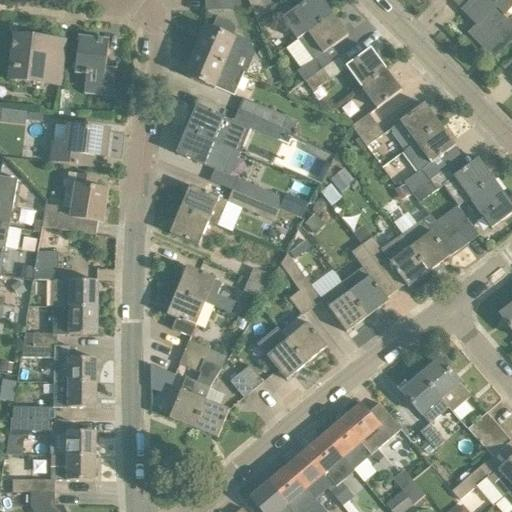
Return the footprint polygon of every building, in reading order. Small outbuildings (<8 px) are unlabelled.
[(205,0),(205,12),(235,11),(234,0),(205,0)] [(274,9),(268,0),(246,0),(256,22),(274,9)] [(320,0),(310,0),(293,12),(282,21),(297,42),(297,41),(332,16),(320,0)] [(511,0),(454,0),(453,1),(476,25),(467,34),(468,35),(469,34),(493,58),(492,59),(493,60),(511,41),(511,28),(501,17),(511,6),(511,0)] [(304,83),(339,58),(332,49),(348,37),(332,16),(297,41),(312,61),(297,73),(304,83)] [(217,19),(212,31),(206,28),(195,53),(235,70),(237,71),(249,42),(233,36),(236,30),(234,25),(217,19)] [(15,37),(10,79),(9,81),(61,87),(67,43),(65,43),(65,46),(66,46),(64,55),(53,54),(55,42),(15,37)] [(109,43),(96,41),(79,39),(75,75),(87,76),(85,94),(113,98),(117,64),(116,64),(115,71),(105,70),(109,43)] [(371,50),(346,68),(347,69),(361,89),(386,71),(371,50)] [(185,76),(225,93),(235,70),(195,53),(185,76)] [(346,68),(339,58),(304,83),(312,94),(347,69),(346,68)] [(361,89),(377,110),(401,92),(386,71),(361,89)] [(257,120),(281,131),(286,118),(242,100),(238,111),(257,120)] [(425,105),(388,131),(404,153),(440,126),(425,105)] [(233,122),(225,119),(196,107),(186,131),(230,149),(239,127),(287,147),(291,136),(281,131),(257,120),(238,111),(233,122)] [(0,124),(26,127),(26,122),(27,114),(0,110),(0,124)] [(42,115),(27,114),(26,122),(41,124),(42,115)] [(376,126),(368,115),(351,128),(359,139),(376,126)] [(366,148),(384,136),(376,126),(359,139),(366,148)] [(404,153),(403,153),(418,173),(403,184),(411,195),(447,169),(439,159),(455,147),(440,126),(404,153)] [(54,146),(52,164),(93,169),(94,157),(105,158),(108,133),(68,128),(66,148),(54,146)] [(176,155),(220,174),(230,149),(186,131),(176,155)] [(457,208),(469,200),(494,182),(478,160),(454,178),(447,169),(411,195),(418,205),(442,187),(457,208)] [(341,194),(355,183),(345,170),(330,181),(341,194)] [(96,180),(67,175),(61,210),(45,207),(41,229),(81,235),(81,234),(96,237),(98,223),(102,224),(107,192),(94,190),(96,180)] [(0,227),(8,229),(12,209),(17,181),(0,178),(0,227)] [(284,200),(236,180),(231,192),(280,212),(284,200)] [(511,206),(494,182),(469,200),(491,230),(492,229),(491,228),(501,221),(502,223),(511,215),(511,206)] [(322,194),(333,207),(343,199),(332,186),(322,194)] [(408,195),(405,186),(394,191),(398,199),(408,195)] [(217,226),(226,204),(227,202),(190,187),(180,211),(208,222),(209,223),(217,226)] [(226,204),(243,210),(253,215),(274,224),(280,212),(231,192),(227,202),(226,204)] [(309,204),(287,195),(284,200),(280,212),(302,221),(307,209),(309,204)] [(318,217),(329,204),(322,199),(315,204),(312,212),(318,217)] [(467,245),(478,237),(457,209),(446,216),(467,245)] [(170,235),(198,247),(209,223),(208,222),(180,211),(170,235)] [(315,236),(325,226),(314,215),(304,225),(315,236)] [(408,244),(429,273),(467,245),(446,216),(436,224),(429,216),(401,236),(408,244)] [(0,274),(5,249),(8,229),(0,227),(0,274)] [(380,251),(371,239),(361,246),(362,247),(396,293),(405,286),(408,289),(429,273),(408,244),(401,236),(400,236),(380,251)] [(342,284),(349,294),(367,319),(389,303),(386,300),(396,293),(362,247),(361,246),(351,254),(362,269),(342,284)] [(290,253),(295,260),(301,256),(296,249),(290,253)] [(98,283),(69,282),(57,282),(58,254),(37,254),(34,270),(34,282),(53,282),(52,309),(98,310),(98,283)] [(311,309),(321,302),(308,285),(287,255),(279,267),(298,292),(311,309)] [(23,267),(20,279),(31,281),(34,269),(23,267)] [(187,268),(177,293),(205,305),(229,315),(234,303),(217,296),(220,288),(219,284),(215,282),(216,280),(187,268)] [(248,281),(267,290),(272,278),(253,269),(248,281)] [(11,287),(18,298),(26,292),(19,281),(11,287)] [(248,281),(243,293),(262,301),(267,290),(248,281)] [(349,294),(342,284),(321,299),(328,309),(346,334),(367,319),(349,294)] [(300,316),(301,317),(311,309),(298,292),(288,300),(300,316)] [(195,329),(205,305),(177,293),(167,317),(176,321),(172,331),(191,339),(195,329)] [(511,307),(500,316),(511,331),(511,307)] [(97,336),(98,310),(52,309),(52,336),(26,335),(24,348),(33,348),(56,348),(56,336),(97,336)] [(307,325),(301,317),(300,316),(279,333),(306,365),(327,348),(307,325)] [(276,329),(257,346),(286,382),(306,365),(279,333),(276,329)] [(221,370),(226,358),(189,342),(184,354),(203,362),(221,370)] [(97,361),(69,360),(69,348),(56,348),(33,348),(24,348),(23,360),(53,360),(53,386),(97,386),(97,361)] [(179,366),(198,374),(203,362),(184,354),(179,366)] [(452,413),(471,397),(440,361),(421,377),(441,400),(448,409),(452,413)] [(0,372),(11,374),(13,365),(1,363),(0,368),(0,372)] [(263,383),(249,366),(239,375),(253,392),(263,383)] [(230,383),(244,400),(253,392),(239,375),(230,383)] [(402,394),(429,425),(448,409),(441,400),(421,377),(402,394)] [(209,389),(186,379),(169,420),(193,430),(205,401),(209,389)] [(17,383),(4,382),(2,392),(15,393),(17,383)] [(52,400),(52,409),(55,409),(68,409),(96,410),(97,386),(53,386),(52,400)] [(218,440),(229,411),(205,401),(193,430),(218,440)] [(377,451),(400,431),(379,405),(369,414),(361,405),(342,421),(371,456),(366,460),(373,468),(384,459),(377,451)] [(55,421),(55,409),(52,409),(47,409),(47,408),(32,408),(31,409),(14,409),(13,421),(55,421)] [(511,442),(486,414),(467,430),(492,458),(511,442)] [(33,433),(55,434),(55,421),(13,421),(12,421),(11,438),(33,438),(33,433)] [(323,437),(343,460),(353,471),(366,460),(371,456),(342,421),(323,437)] [(429,426),(429,425),(419,434),(427,443),(434,451),(444,443),(429,426)] [(96,434),(68,433),(68,458),(96,458),(96,434)] [(305,452),(325,475),(343,460),(323,437),(305,452)] [(427,443),(421,449),(427,456),(434,451),(427,443)] [(335,487),(325,475),(305,452),(287,468),(315,501),(328,489),(330,491),(335,487)] [(50,457),(50,482),(54,482),(95,483),(96,458),(68,458),(50,457)] [(502,500),(503,499),(511,491),(511,458),(501,469),(492,459),(452,493),(459,502),(475,488),(491,508),(502,500)] [(379,476),(385,471),(390,466),(384,459),(373,468),(379,476)] [(324,511),(317,504),(315,501),(287,468),(269,483),(293,511),(324,511)] [(412,481),(415,484),(407,491),(402,486),(399,488),(402,492),(413,505),(425,496),(418,488),(430,477),(425,471),(412,481)] [(12,494),(31,494),(54,495),(54,482),(50,482),(12,482),(12,494)] [(341,482),(335,487),(330,491),(336,499),(347,490),(341,482)] [(250,499),(260,511),(293,511),(269,483),(250,499)] [(336,499),(342,507),(348,503),(354,498),(347,490),(336,499)] [(511,511),(511,491),(503,499),(511,508),(511,510),(510,511),(511,511)] [(384,506),(389,511),(405,511),(413,505),(402,492),(384,506)] [(56,511),(53,506),(54,495),(31,494),(30,506),(33,511),(56,511)] [(356,511),(348,503),(342,507),(346,511),(356,511)]
